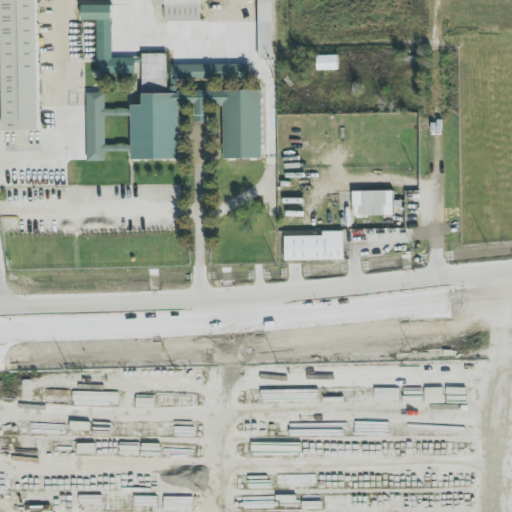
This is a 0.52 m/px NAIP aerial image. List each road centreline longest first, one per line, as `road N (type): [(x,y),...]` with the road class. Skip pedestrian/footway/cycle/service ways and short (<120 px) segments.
road 1 (primary): [(511,267),(201,297),(0,303)]
road 2 (primary): [(0,331),(511,294)]
road 3 (residential): [(445,272),(443,0)]
